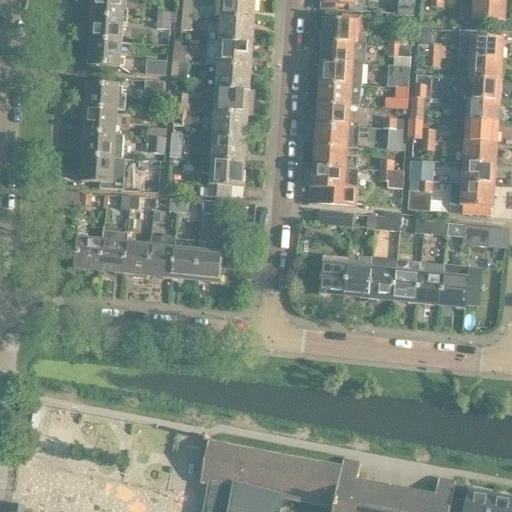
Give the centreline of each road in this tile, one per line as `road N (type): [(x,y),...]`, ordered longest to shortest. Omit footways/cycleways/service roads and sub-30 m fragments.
road 1 (residential): [(273,337),(294,0)]
road 2 (residential): [(273,337),(0,310)]
road 3 (residential): [(511,360),(273,337)]
road 4 (residential): [(0,188),(11,0)]
